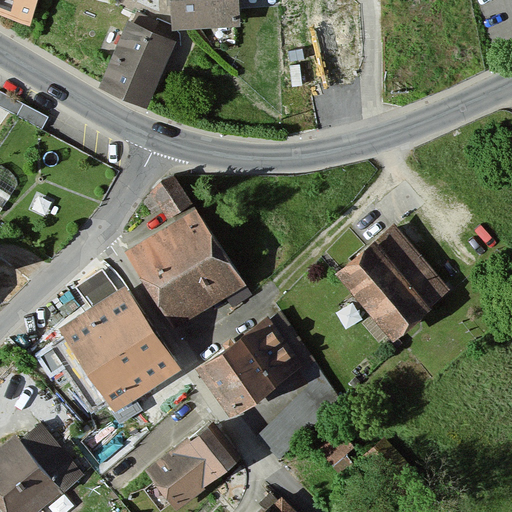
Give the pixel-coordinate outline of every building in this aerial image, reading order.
[(32,0),(0,0),(0,1),(28,12),(32,0)] [(240,0),(179,0),(181,29),(242,25),(240,0)] [(361,0),(284,0),(289,95),(365,91),(361,0)] [(182,41),(132,20),(103,88),(152,109),(182,41)] [(200,212),(131,253),(178,330),(247,289),(200,212)] [(400,226),(344,277),(400,343),(455,290),(400,226)] [(131,292),(63,331),(112,415),(180,375),(131,292)] [(270,325),(208,374),(244,420),(307,371),(270,325)] [(334,404),(312,379),(257,428),(279,453),(334,404)] [(41,423),(0,456),(0,505),(5,511),(45,511),(86,479),(41,423)] [(214,424),(149,470),(178,511),(244,465),(214,424)] [(291,511),(279,499),(264,511),(291,511)]
